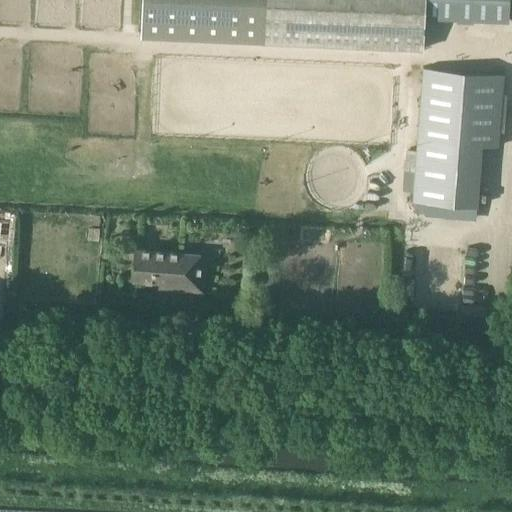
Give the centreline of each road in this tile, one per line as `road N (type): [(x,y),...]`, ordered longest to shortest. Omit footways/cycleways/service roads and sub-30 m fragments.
road 1 (unclassified): [(0,376),(511,404)]
road 2 (unknown): [(511,114),(488,403)]
